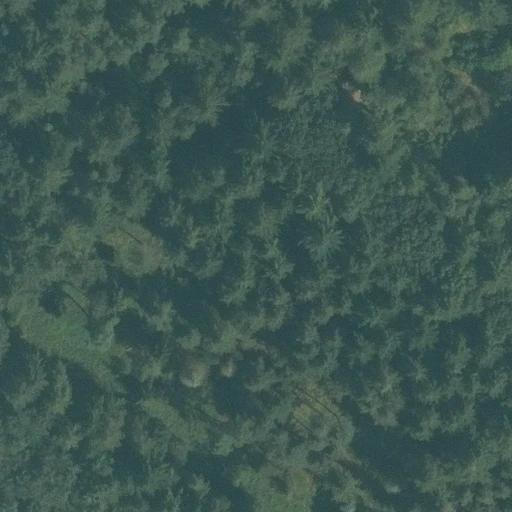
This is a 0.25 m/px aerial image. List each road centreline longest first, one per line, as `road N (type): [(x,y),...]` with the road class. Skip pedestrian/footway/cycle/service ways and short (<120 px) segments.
road 1 (track): [(0,165),(498,0)]
road 2 (track): [(164,0),(511,314)]
road 3 (track): [(172,511),(0,361)]
